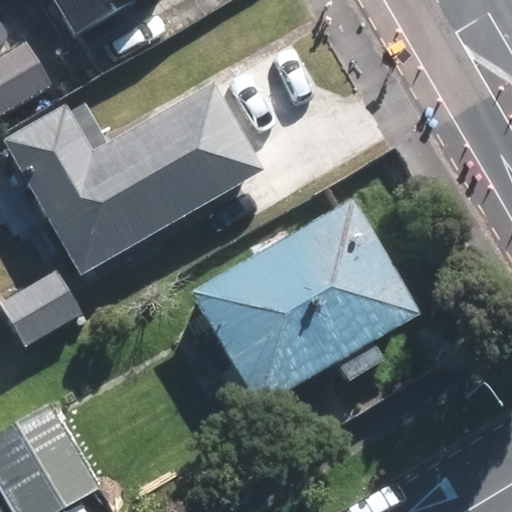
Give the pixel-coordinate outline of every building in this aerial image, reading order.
[(45,0),(65,34),(122,0),(45,0)] [(0,104),(43,80),(19,41),(0,52),(0,104)] [(0,164),(68,286),(253,181),(202,93),(79,162),(53,115),(0,145),(0,164)] [(179,289),(246,406),(327,360),(337,378),(376,356),(365,337),(407,313),(340,196),(179,289)] [(0,301),(0,323),(17,353),(75,320),(49,274),(0,301)] [(0,422),(0,494),(10,511),(43,511),(90,486),(41,399),(0,422)]
